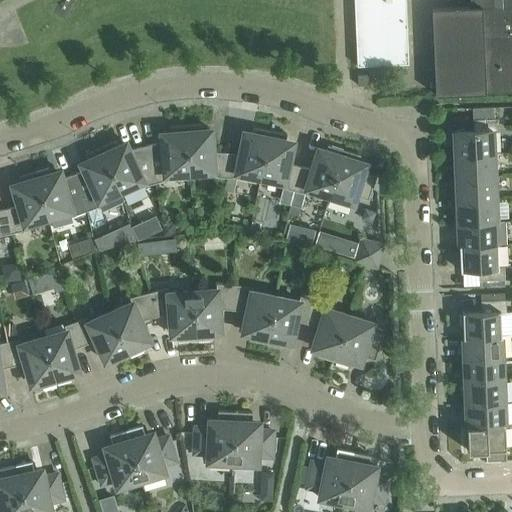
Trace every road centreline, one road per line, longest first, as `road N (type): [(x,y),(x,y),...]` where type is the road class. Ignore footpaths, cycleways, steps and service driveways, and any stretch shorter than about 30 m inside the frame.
road 1 (residential): [(0,142),(133,93),(214,82),(250,85),(411,137),(425,423)]
road 2 (residential): [(305,397),(225,376),(178,377),(60,420)]
road 3 (residential): [(425,423),(380,424),(305,397)]
